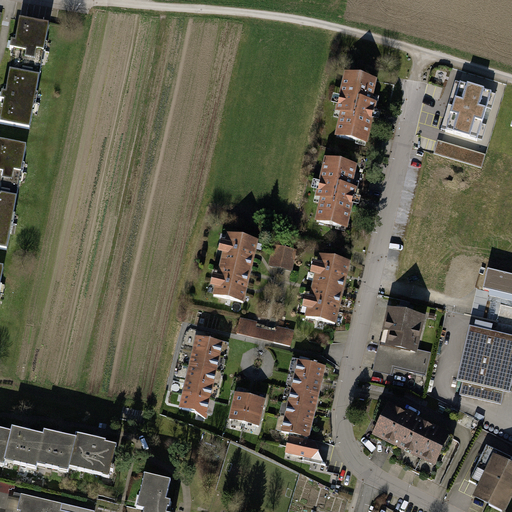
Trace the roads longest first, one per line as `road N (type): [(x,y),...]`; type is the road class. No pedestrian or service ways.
road 1 (unclassified): [(415,87),(343,423),(363,466),(448,511)]
road 2 (track): [(108,0),(292,19),(420,53)]
